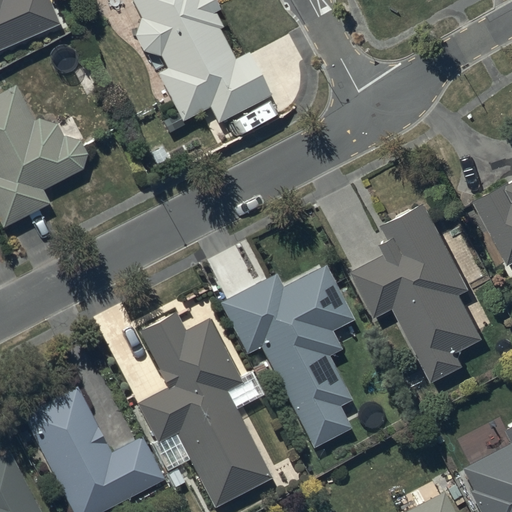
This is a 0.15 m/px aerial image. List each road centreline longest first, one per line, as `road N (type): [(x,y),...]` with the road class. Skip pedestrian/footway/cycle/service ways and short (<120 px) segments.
road 1 (residential): [(0,315),(370,117)]
road 2 (residential): [(370,117),(511,20)]
road 3 (residential): [(370,117),(311,0)]
